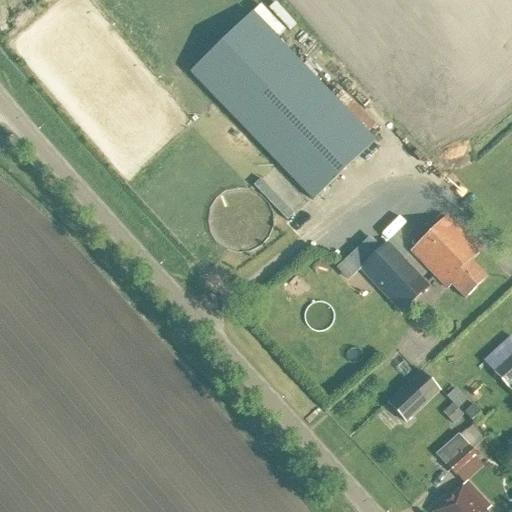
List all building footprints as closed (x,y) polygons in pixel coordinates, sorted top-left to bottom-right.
[(374,143),(251,15),(190,74),(313,202),(374,143)] [(479,254),(446,218),(410,252),(446,291),(450,287),(464,301),(486,280),(470,263),(479,254)] [(389,244),(364,265),(407,311),(431,289),(389,244)] [(511,338),(486,363),(511,393),(511,338)] [(420,373),(386,405),(406,426),(440,393),(420,373)] [(446,397),(476,427),(484,419),(454,389),(446,397)] [(454,478),(477,457),(472,451),(483,442),(469,426),(457,436),(435,455),(454,478)] [(486,511),(490,509),(466,484),(435,511),(486,511)]
